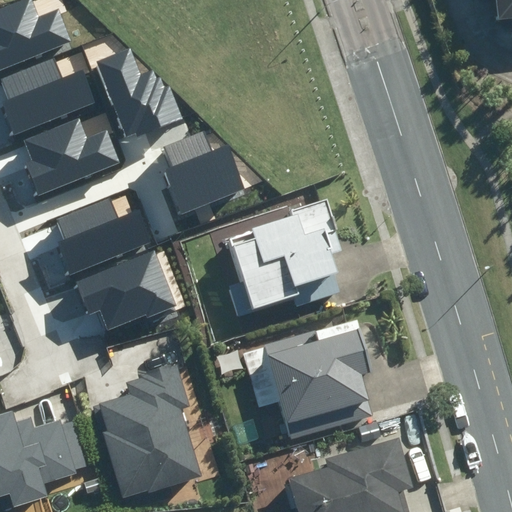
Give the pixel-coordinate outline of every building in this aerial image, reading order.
[(511,0),(476,0),(478,14),(491,12),(493,29),(511,25),(511,0)] [(249,246),(227,253),(247,317),(293,303),(296,311),(335,298),(323,262),(342,256),(325,205),(244,231),(249,246)] [(259,348),(262,359),(283,431),(363,408),(355,380),(365,377),(353,334),(310,347),(306,334),(259,348)] [(238,352),(208,361),(214,381),(244,373),(238,352)] [(0,500),(5,500),(7,511),(17,511),(42,506),(37,488),(86,475),(71,421),(29,433),(26,424),(9,429),(6,419),(0,420),(0,500)] [(324,474),(284,485),(292,511),(406,511),(402,496),(408,495),(393,443),(321,465),(324,474)]
